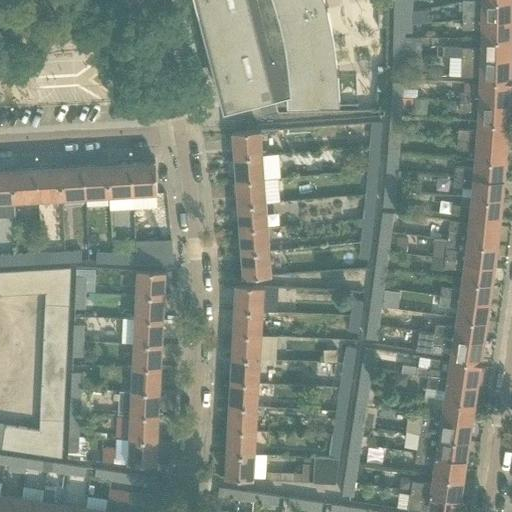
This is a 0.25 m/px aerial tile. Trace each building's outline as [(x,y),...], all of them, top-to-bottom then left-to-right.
[(334,66),(337,66),(333,38),(327,10),(324,11),(322,1),(325,1),(324,0),(202,0),(205,10),(202,11),(214,61),(218,60),(222,78),(219,79),(226,105),(259,97),(264,115),(278,112),(273,93),(274,93),(273,90),(286,87),(287,106),(340,105),(338,75),(335,76),(334,66)] [(462,0),(462,8),(462,19),(510,20),(510,0),(498,0),(462,0)] [(394,15),(393,24),(411,24),(412,15),(394,15)] [(479,29),(479,38),(510,39),(510,20),(462,19),(462,29),(479,29)] [(411,24),(393,24),(393,32),(411,33),(411,24)] [(461,46),(461,57),(510,58),(510,39),(479,38),(479,47),(461,46)] [(393,41),(393,55),(404,55),(404,41),(393,41)] [(404,55),(393,55),(392,69),(404,70),(404,55)] [(461,66),(460,75),(467,75),(478,76),(478,77),(478,79),(510,80),(510,77),(510,58),(461,57),(461,63),(461,66)] [(460,91),(459,100),(509,103),(510,83),(510,80),(478,79),(478,83),(478,85),(478,91),(467,91),(460,91)] [(392,82),(391,97),(403,98),(404,83),(392,82)] [(403,98),(391,97),(390,111),(402,112),(403,98)] [(476,112),(476,121),(508,122),(509,103),(459,100),(459,110),(476,112)] [(390,119),(389,134),(400,134),(401,120),(390,119)] [(458,128),(457,138),(506,142),(508,122),(476,121),(475,130),(458,128)] [(371,122),(369,148),(377,149),(378,149),(379,149),(381,122),(379,122),(376,122),(371,122)] [(233,133),(235,157),(262,155),(261,130),(233,133)] [(400,134),(389,134),(388,147),(399,148),(400,134)] [(473,149),(473,159),(504,162),(506,142),(457,138),(456,148),(473,149)] [(289,144),(287,144),(287,151),(304,150),(303,143),(291,144),(289,144)] [(369,148),(368,166),(377,167),(379,149),(378,149),(377,149),(369,148)] [(235,157),(236,181),(264,179),(262,155),(235,157)] [(387,156),(386,170),(397,171),(398,156),(387,156)] [(454,166),(453,177),(503,181),(504,162),(473,159),(472,167),(454,166)] [(156,162),(131,163),(133,195),(134,209),(156,208),(155,193),(157,193),(156,162)] [(131,163),(108,164),(109,196),(133,195),(131,163)] [(108,164),(84,166),(86,197),(109,196),(108,164)] [(84,166),(60,167),(62,199),(86,197),(84,166)] [(60,167),(37,168),(38,200),(62,199),(60,167)] [(37,168),(13,170),(15,201),(38,200),(37,168)] [(13,170),(0,170),(0,217),(15,216),(15,201),(13,170)] [(397,171),(386,170),(385,184),(396,185),(397,171)] [(453,177),(453,185),(462,186),(462,196),(501,200),(503,181),(453,177)] [(367,178),(365,196),(373,197),(374,197),(375,197),(376,179),(367,178)] [(236,181),(238,205),(266,203),(264,179),(236,181)] [(384,192),(383,207),(394,207),(395,193),(384,192)] [(365,196),(364,210),(371,211),(373,211),(375,197),(374,197),(373,197),(365,196)] [(452,203),(451,213),(467,215),(468,215),(467,218),(499,223),(500,219),(501,200),(462,196),(460,196),(459,203),(452,203)] [(238,205),(240,229),(268,227),(266,203),(238,205)] [(382,212),(380,227),(391,228),(393,213),(382,212)] [(448,230),(447,239),(449,239),(465,241),(466,241),(496,245),(499,226),(499,223),(467,218),(467,222),(449,220),(448,230)] [(362,226),(360,245),(369,246),(371,227),(362,226)] [(240,229),(242,253),(269,251),(268,227),(240,229)] [(379,235),(377,249),(388,250),(390,236),(379,235)] [(432,255),(432,256),(444,257),(494,264),(496,245),(466,241),(465,241),(448,239),(447,239),(434,238),(432,254),(432,255)] [(360,245),(358,258),(368,259),(369,246),(360,245)] [(377,249),(375,265),(386,266),(388,250),(377,249)] [(65,251),(49,252),(49,253),(49,254),(49,262),(66,261),(65,252),(65,251)] [(75,251),(65,251),(65,252),(66,261),(79,261),(81,261),(80,251),(78,251),(75,251)] [(269,251),(242,253),(244,277),(271,275),(269,251)] [(93,263),(113,264),(113,255),(113,253),(94,252),(93,263)] [(31,253),(18,254),(18,265),(31,264),(31,253)] [(113,255),(113,264),(126,264),(127,254),(113,253),(113,255)] [(18,254),(0,254),(0,265),(18,265),(18,254)] [(157,265),(173,266),(173,255),(157,254),(157,265)] [(444,257),(443,267),(452,268),(462,269),(460,279),(491,283),(494,264),(444,257)] [(71,267),(46,269),(46,293),(45,307),(69,308),(71,267)] [(46,269),(31,270),(32,294),(46,293),(46,269)] [(122,294),(137,295),(164,296),(165,271),(123,269),(122,294)] [(31,270),(17,271),(18,294),(32,294),(31,270)] [(17,271),(2,271),(3,295),(18,294),(17,271)] [(374,272),(372,286),(384,288),(386,273),(374,272)] [(76,277),(75,291),(84,292),(85,277),(76,277)] [(440,285),(439,295),(488,302),(491,283),(460,279),(459,288),(440,285)] [(237,285),(236,309),(263,311),(264,286),(237,285)] [(384,288),(372,286),(371,302),(383,303),(384,288)] [(75,291),(75,307),(84,308),(84,292),(75,291)] [(137,295),(136,319),(163,320),(164,296),(137,295)] [(439,295),(438,304),(443,305),(456,307),(455,316),(486,321),(488,302),(439,295)] [(351,299),(349,316),(360,317),(362,301),(351,299)] [(45,307),(45,318),(69,319),(69,308),(45,307)] [(236,309),(234,333),(261,335),(263,311),(236,309)] [(369,309),(367,323),(379,325),(381,311),(369,309)] [(360,317),(349,316),(347,331),(358,332),(360,317)] [(435,323),(434,332),(483,340),(486,321),(455,316),(453,325),(435,323)] [(45,318),(44,329),(68,330),(69,319),(45,318)] [(122,318),(121,342),(135,342),(162,344),(162,337),(163,320),(136,319),(122,318)] [(379,325),(367,323),(366,339),(378,340),(379,325)] [(74,324),(73,339),(74,339),(81,340),(82,340),(83,340),(84,325),(83,325),(74,324)] [(44,339),(68,341),(68,330),(44,329),(44,339)] [(417,331),(415,345),(430,347),(431,332),(417,331)] [(433,337),(432,342),(450,345),(449,355),(449,357),(480,362),(481,359),(483,340),(465,337),(434,332),(433,337)] [(234,333),(233,357),(260,359),(261,335),(234,333)] [(44,339),(43,350),(67,352),(68,341),(44,339)] [(72,356),(72,357),(82,357),(82,356),(82,355),(83,340),(82,340),(81,340),(74,339),(73,339),(72,356)] [(135,342),(133,366),(160,368),(162,344),(135,342)] [(345,347),(343,364),(353,365),(355,349),(355,348),(353,348),(345,347)] [(43,350),(43,361),(67,362),(67,352),(43,350)] [(362,353),(360,367),(372,368),(374,354),(362,353)] [(419,356),(416,375),(427,377),(477,384),(480,365),(480,362),(449,357),(448,361),(430,358),(419,356)] [(233,357),(232,381),(258,383),(260,359),(233,357)] [(43,361),(42,372),(66,373),(67,362),(43,361)] [(343,364),(341,378),(350,380),(353,365),(343,364)] [(133,366),(132,390),(159,392),(160,368),(133,366)] [(372,368),(360,367),(358,382),(370,383),(372,368)] [(42,372),(42,383),(66,384),(66,373),(42,372)] [(70,374),(70,387),(81,388),(82,374),(71,374),(70,374)] [(427,377),(424,396),(474,403),(477,384),(427,377)] [(232,381),(230,405),(257,407),(258,383),(232,381)] [(42,383),(41,394),(65,395),(66,384),(42,383)] [(70,387),(69,411),(80,412),(81,388),(70,387)] [(119,390),(118,414),(131,414),(158,416),(159,392),(132,390),(119,390)] [(357,390),(355,405),(367,406),(369,392),(357,390)] [(41,394),(41,405),(65,406),(65,395),(41,394)] [(337,398),(335,412),(343,413),(344,413),(345,413),(348,396),(338,395),(337,398)] [(423,404),(423,406),(441,408),(440,414),(440,417),(471,422),(474,403),(424,396),(423,404)] [(41,405),(40,416),(64,417),(65,406),(41,405)] [(230,405),(229,429),(256,431),(257,407),(230,405)] [(367,406),(355,405),(354,420),(366,421),(367,406)] [(69,411),(67,435),(79,436),(80,412),(69,411)] [(335,412),(333,426),(342,427),(343,428),(345,415),(345,413),(344,413),(343,413),(335,412)] [(131,414),(130,438),(157,440),(158,416),(131,414)] [(418,433),(427,435),(469,441),(471,422),(440,417),(421,414),(418,433)] [(64,417),(40,416),(39,430),(36,453),(62,457),(64,417)] [(17,426),(6,425),(2,448),(14,450),(17,426)] [(28,428),(17,426),(14,450),(25,451),(28,428)] [(39,430),(28,428),(25,451),(36,453),(39,430)] [(351,428),(350,442),(361,444),(363,430),(351,428)] [(229,429),(228,453),(254,455),(256,431),(229,429)] [(417,443),(416,452),(466,460),(469,441),(427,435),(418,433),(417,443)] [(67,435),(67,452),(78,452),(79,436),(67,435)] [(330,443),(328,459),(337,460),(340,437),(327,435),(326,442),(330,443)] [(115,438),(114,462),(128,463),(135,463),(155,464),(155,463),(157,440),(130,438),(115,438)] [(350,442),(347,458),(359,459),(361,444),(350,442)] [(433,465),(431,474),(463,479),(466,460),(416,452),(414,462),(433,465)] [(254,455),(228,453),(226,478),(253,479),(254,455)] [(9,467),(9,471),(23,473),(24,469),(24,468),(26,468),(27,458),(11,456),(9,467)] [(26,468),(25,469),(42,471),(43,460),(27,458),(26,468)] [(337,460),(328,459),(312,458),(310,483),(332,484),(337,460)] [(50,473),(68,475),(70,464),(51,462),(50,473)] [(70,464),(68,475),(84,477),(86,466),(70,464)] [(345,466),(344,480),(354,482),(356,468),(345,466)] [(95,469),(94,478),(111,481),(112,471),(95,469)] [(112,471),(111,481),(125,483),(126,473),(112,471)] [(137,484),(154,486),(156,477),(138,474),(137,484)] [(411,480),(410,490),(460,497),(463,479),(431,474),(430,483),(411,480)] [(344,480),(341,495),(349,496),(352,497),(354,482),(344,480)] [(45,486),(42,501),(52,503),(55,488),(45,486)] [(109,487),(107,496),(127,499),(128,490),(109,487)] [(219,487),(217,497),(239,500),(240,490),(225,488),(219,487)] [(457,511),(460,497),(410,490),(407,510),(423,511),(457,511)] [(245,491),(243,501),(261,504),(263,494),(245,491)] [(263,494),(261,504),(277,506),(279,496),(263,494)] [(0,511),(19,511),(21,498),(0,495),(0,511)] [(85,508),(84,511),(106,511),(107,511),(106,511),(107,499),(87,496),(85,508)] [(19,511),(40,511),(42,501),(21,498),(19,511)] [(288,498),(287,507),(304,510),(306,500),(288,498)] [(306,500),(304,510),(318,511),(320,511),(322,503),(306,500)] [(40,511),(62,511),(64,505),(52,503),(42,501),(40,511)] [(106,511),(128,511),(129,504),(108,501),(107,511),(106,511)] [(150,511),(151,505),(130,502),(129,504),(128,511),(150,511)]
